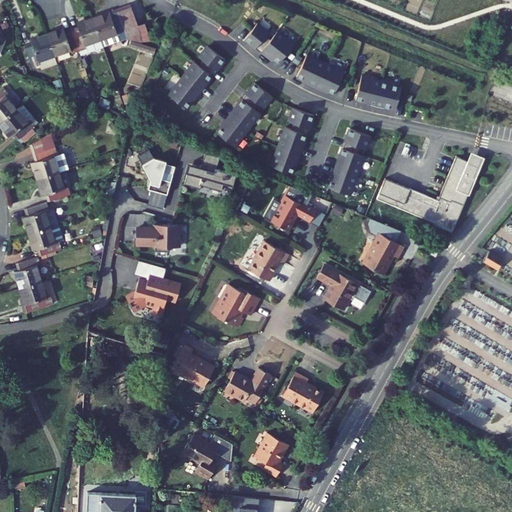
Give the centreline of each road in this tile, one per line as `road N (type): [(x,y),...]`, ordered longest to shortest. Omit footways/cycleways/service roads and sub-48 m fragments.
road 1 (residential): [(388,363),(447,263),(511,182)]
road 2 (residential): [(375,387),(269,327),(282,304)]
road 3 (residential): [(306,511),(375,387)]
road 4 (residential): [(282,304),(388,363)]
